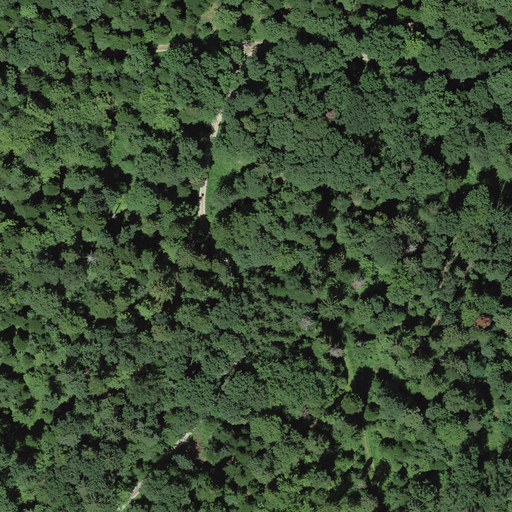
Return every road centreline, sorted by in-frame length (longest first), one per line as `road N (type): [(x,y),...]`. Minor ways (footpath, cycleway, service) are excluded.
road 1 (track): [(248,45),(214,125),(200,207),(232,274),(244,331),(233,366),(196,422),(113,511)]
road 2 (track): [(511,88),(306,45),(184,45),(67,55),(0,71)]
road 3 (track): [(334,331),(366,426),(379,511)]
